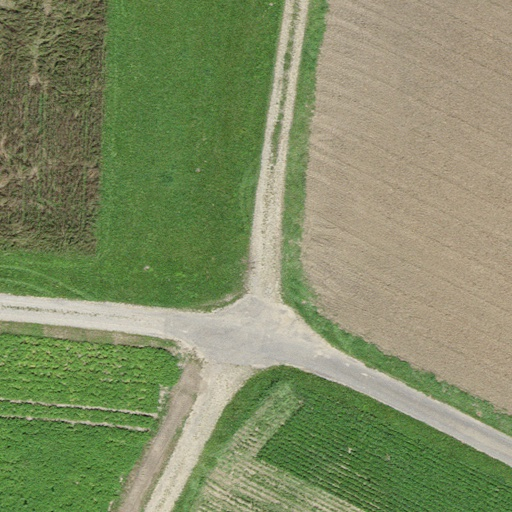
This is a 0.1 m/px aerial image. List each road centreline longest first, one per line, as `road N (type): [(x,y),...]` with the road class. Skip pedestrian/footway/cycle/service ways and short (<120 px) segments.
road 1 (track): [(511,449),(252,320),(0,299)]
road 2 (track): [(298,0),(252,320),(155,511)]
